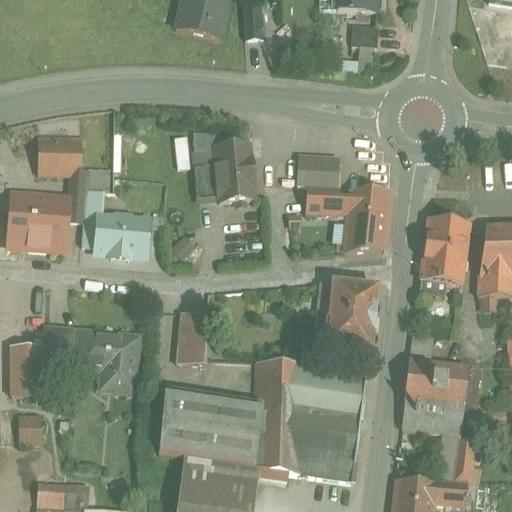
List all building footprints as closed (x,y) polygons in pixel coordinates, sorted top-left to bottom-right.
[(227,8),(192,0),(181,0),(174,34),(219,44),(227,8)] [(378,0),(336,0),(335,16),(377,18),(378,0)] [(511,0),(489,0),(488,8),(511,11),(511,0)] [(259,8),(243,10),(245,45),(261,44),(259,8)] [(378,33),(352,32),(351,52),(377,53),(378,33)] [(341,74),(359,76),(360,67),(342,64),(341,74)] [(247,139),(193,139),(195,156),(214,154),(249,150),(248,138),(247,138),(247,139)] [(81,148),(37,148),(37,180),(71,181),(81,181),(81,177),(81,148)] [(249,150),(214,154),(218,208),(254,204),(249,150)] [(338,164),(299,162),(298,188),(336,191),(338,164)] [(81,181),(71,181),(69,205),(68,227),(83,229),(83,228),(84,216),(86,197),(86,196),(86,177),(81,177),(81,181)] [(339,193),(306,192),(305,219),(348,219),(350,204),(339,203),(339,193)] [(390,197),(351,196),(350,204),(348,219),(345,258),(383,255),(390,197)] [(103,198),(86,197),(84,216),(101,217),(103,198)] [(42,207),(10,205),(7,252),(65,257),(68,227),(69,205),(42,202),(42,207)] [(101,217),(84,216),(83,228),(83,229),(81,251),(97,253),(99,224),(101,224),(101,217)] [(299,220),(288,220),(289,232),(300,231),(299,220)] [(129,222),(117,221),(113,225),(101,224),(99,224),(97,253),(96,260),(110,261),(110,265),(129,266),(130,262),(143,263),(146,228),(133,226),(129,222)] [(470,228),(428,223),(421,286),(463,291),(470,228)] [(511,231),(485,233),(478,280),(477,301),(511,301),(511,231)] [(187,240),(172,253),(182,265),(197,252),(187,240)] [(378,293),(332,288),(329,320),(322,319),(319,342),(326,343),(325,353),(371,358),(378,293)] [(208,320),(181,318),(176,369),(203,371),(208,320)] [(70,338),(47,335),(46,352),(46,370),(67,372),(70,338)] [(137,344),(80,339),(77,373),(113,376),(111,396),(132,398),(137,344)] [(433,342),(413,339),(410,366),(430,368),(433,342)] [(46,352),(11,352),(11,402),(46,402),(46,371),(46,370),(46,352)] [(410,366),(404,365),(399,406),(406,407),(402,434),(460,442),(469,373),(410,366)] [(256,416),(163,401),(158,459),(184,463),(177,511),(253,511),(259,475),(351,488),(365,383),(257,367),(256,416)] [(41,423),(18,424),(19,450),(42,449),(41,423)] [(475,447),(458,445),(453,487),(468,488),(470,487),(472,473),(475,447)] [(480,473),(472,473),(470,487),(478,488),(480,473)] [(128,484),(111,491),(118,509),(135,502),(128,484)] [(435,489),(397,485),(394,511),(433,511),(433,510),(435,489)] [(453,487),(435,485),(435,489),(433,510),(463,511),(464,511),(468,488),(453,487)] [(87,511),(89,491),(38,489),(36,511),(87,511)]
